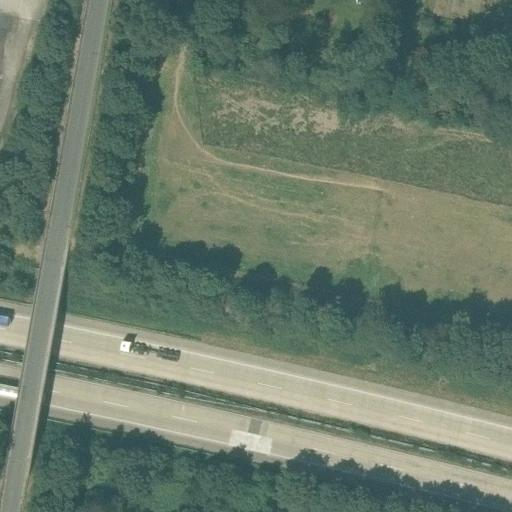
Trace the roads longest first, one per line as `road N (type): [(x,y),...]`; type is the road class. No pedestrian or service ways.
road 1 (motorway): [(0,381),(511,498)]
road 2 (motorway): [(511,444),(0,329)]
road 3 (unclassified): [(98,0),(10,511)]
